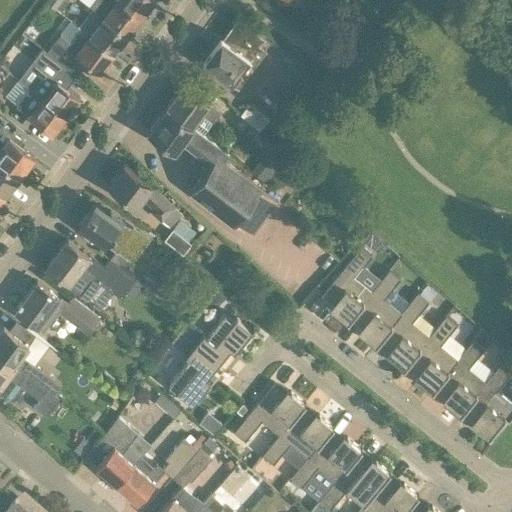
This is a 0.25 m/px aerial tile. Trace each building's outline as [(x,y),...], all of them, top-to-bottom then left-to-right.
[(45,0),(45,2),(55,9),(61,0),(45,0)] [(140,18),(116,0),(93,0),(89,6),(103,16),(102,17),(127,36),(140,18)] [(116,0),(140,18),(153,0),(116,0)] [(368,36),(377,26),(364,14),(355,24),(368,36)] [(102,17),(89,35),(113,53),(127,36),(102,17)] [(202,62),(231,84),(232,83),(238,88),(266,49),(259,44),(264,37),(237,17),(222,38),(220,37),(202,62)] [(113,53),(89,35),(81,29),(72,43),(61,35),(48,53),(78,75),(87,62),(100,72),(113,53)] [(48,88),(42,97),(65,115),(79,97),(37,64),(47,51),(23,32),(11,46),(36,65),(29,73),(48,88)] [(203,133),(212,121),(219,112),(183,84),(166,106),(203,133)] [(51,134),(65,115),(42,97),(41,97),(29,88),(15,106),(27,115),(27,116),(51,134)] [(259,130),(269,116),(249,102),(240,114),(259,130)] [(229,153),(203,133),(166,106),(148,131),(174,150),(183,139),(211,160),(190,189),(249,234),(266,211),(267,212),(277,200),(224,159),(229,153)] [(0,147),(0,161),(19,175),(34,155),(21,145),(24,141),(11,131),(8,136),(0,147)] [(272,178),(282,186),(296,168),(287,160),(272,178)] [(0,161),(0,192),(3,196),(19,175),(0,161)] [(161,219),(162,220),(170,227),(183,214),(175,207),(176,205),(159,190),(151,183),(151,184),(124,163),(108,183),(135,205),(141,197),(151,205),(149,208),(161,220),(161,219)] [(106,243),(111,235),(122,243),(128,236),(134,240),(139,233),(110,209),(107,212),(94,202),(79,223),(106,243)] [(183,254),(191,243),(172,228),(164,240),(183,254)] [(121,296),(125,290),(134,297),(143,286),(139,283),(134,279),(108,260),(105,265),(88,253),(68,238),(47,267),(80,292),(93,275),(121,296)] [(334,310),(347,320),(349,317),(371,289),(370,289),(372,287),(373,288),(380,279),(363,266),(373,254),(361,244),(321,295),(322,295),(323,294),(337,306),(334,310)] [(108,260),(134,279),(136,277),(144,266),(143,265),(118,247),(108,260)] [(362,333),(375,343),(378,340),(377,340),(399,312),(400,310),(385,297),(401,277),(390,267),(380,279),(373,288),(372,287),(370,289),(371,289),(349,317),(347,320),(347,321),(351,317),(365,329),(362,333)] [(159,298),(163,292),(144,277),(139,283),(143,286),(159,298)] [(43,331),(57,312),(88,334),(100,317),(71,295),(67,301),(60,297),(37,280),(14,310),(43,331)] [(390,356),(403,366),(406,363),(428,335),(427,335),(428,333),(413,320),(430,300),(418,291),(401,311),(400,310),(399,312),(377,340),(378,340),(375,343),(375,344),(376,344),(380,340),(393,351),(390,356)] [(203,331),(193,344),(217,363),(217,362),(222,365),(222,364),(218,361),(230,347),(234,350),(238,344),(242,347),(252,335),(249,332),(254,325),(253,324),(251,327),(228,309),(207,335),(203,331)] [(406,363),(403,366),(403,367),(404,367),(408,363),(422,374),(418,379),(431,389),(431,390),(434,386),(456,358),(457,356),(441,343),(458,323),(446,314),(430,334),(428,333),(427,335),(428,335),(406,363)] [(3,325),(0,328),(0,354),(59,399),(60,397),(54,392),(61,383),(21,353),(28,344),(3,325)] [(459,412),(460,413),(463,409),(462,408),(485,381),(484,380),(485,380),(469,367),(486,346),(474,337),(458,357),(457,356),(456,358),(434,386),(431,390),(432,390),(436,386),(450,397),(447,402),(460,412),(459,412)] [(206,376),(217,363),(193,344),(185,353),(190,357),(169,383),(191,401),(189,404),(190,405),(196,397),(199,401),(209,388),(205,385),(210,379),(206,376)] [(511,355),(508,353),(503,360),(486,380),(485,380),(484,380),(485,381),(462,408),(463,409),(460,413),(464,409),(478,420),(475,424),(488,435),(489,436),(505,417),(509,420),(511,416),(511,401),(497,390),(511,371),(511,355)] [(47,416),(59,399),(0,354),(0,383),(1,384),(0,386),(1,391),(9,398),(15,397),(25,384),(41,395),(33,406),(47,416)] [(300,407),(305,401),(304,401),(291,391),(288,395),(274,383),(275,382),(274,381),(234,431),(245,440),(262,419),(278,433),(300,406),(300,407)] [(329,430),(333,424),(332,424),(319,414),(315,418),(302,406),(306,402),(305,401),(300,407),(300,406),(278,433),(262,453),(273,463),(281,453),(298,467),(307,456),(328,429),(329,430)] [(142,456),(141,455),(151,443),(118,415),(102,436),(113,445),(96,465),(117,483),(142,456)] [(334,425),(333,424),(329,430),(328,429),(307,456),(298,467),(290,476),(301,485),(318,465),(335,479),(357,452),(357,453),(361,447),(348,437),(344,441),(330,429),(334,425)] [(164,469),(174,477),(208,436),(203,442),(198,437),(196,440),(189,434),(186,438),(183,436),(165,458),(168,461),(163,467),(164,469)] [(216,443),(208,436),(174,477),(182,484),(183,485),(189,478),(191,480),(212,457),(208,453),(216,443)] [(385,476),(390,470),(389,470),(376,460),(372,464),(358,452),(362,448),(361,447),(357,453),(357,452),(335,479),(318,499),(330,508),(346,488),(363,501),(362,502),(363,503),(385,475),(385,476)] [(137,500),(164,469),(163,467),(156,462),(153,465),(152,464),(142,456),(117,483),(137,500)] [(363,503),(362,502),(354,511),(373,511),(375,511),(376,511),(402,511),(413,498),(414,498),(418,493),(417,493),(404,483),(401,487),(387,475),(390,471),(390,470),(385,476),(385,475),(363,503)] [(191,492),(183,485),(182,484),(171,496),(172,497),(157,511),(194,511),(200,506),(188,496),(191,492)] [(418,494),(418,493),(414,498),(413,498),(402,511),(440,511),(432,505),(429,510),(415,498),(418,494)] [(216,511),(205,501),(195,511),(226,511),(220,507),(216,511)]
